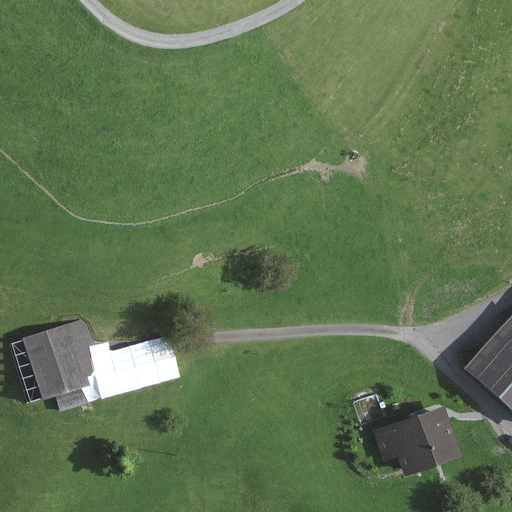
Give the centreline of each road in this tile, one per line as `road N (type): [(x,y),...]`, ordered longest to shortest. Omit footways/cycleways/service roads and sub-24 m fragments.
road 1 (track): [(511,288),(470,317),(175,339),(107,353)]
road 2 (track): [(298,0),(226,35),(138,45),(88,0)]
